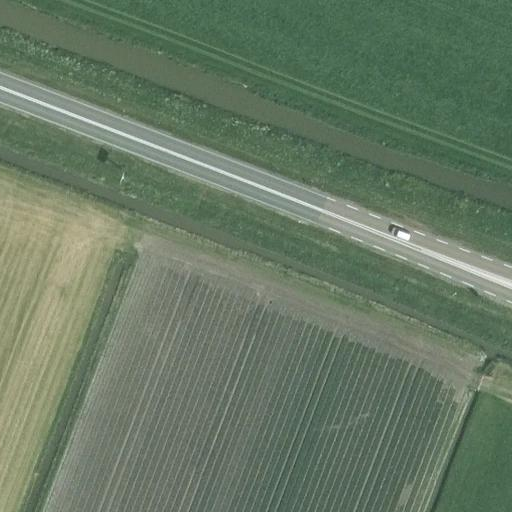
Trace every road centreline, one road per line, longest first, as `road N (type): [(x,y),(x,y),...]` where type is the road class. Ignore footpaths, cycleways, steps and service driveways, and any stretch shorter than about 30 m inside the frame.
road 1 (trunk): [(0,90),(386,237)]
road 2 (trunk): [(386,237),(511,295)]
road 3 (trunk): [(511,277),(386,237)]
